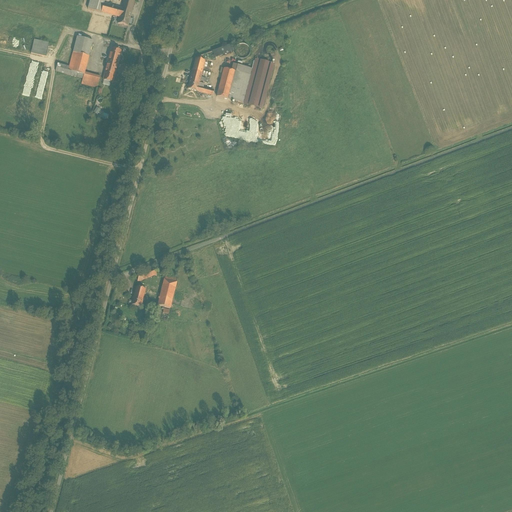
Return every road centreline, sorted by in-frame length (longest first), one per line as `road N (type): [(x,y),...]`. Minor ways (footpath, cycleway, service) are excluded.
road 1 (unclassified): [(50,511),(183,0)]
road 2 (track): [(511,130),(111,280)]
road 3 (track): [(98,328),(61,326),(53,361),(0,349)]
